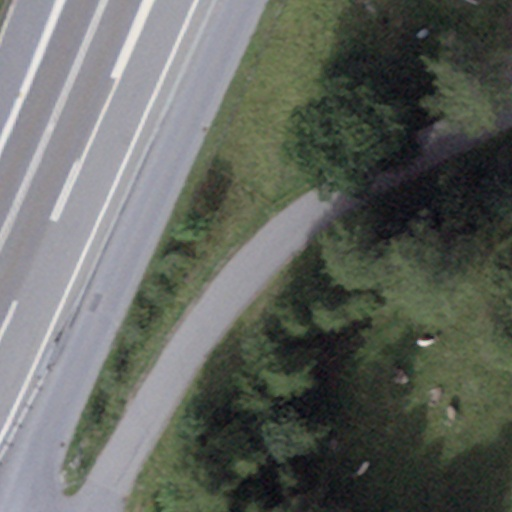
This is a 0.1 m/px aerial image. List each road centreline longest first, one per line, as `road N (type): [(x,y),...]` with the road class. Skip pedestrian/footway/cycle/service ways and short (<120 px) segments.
road 1 (residential): [(511,114),(343,202),(142,425),(103,511)]
road 2 (primary): [(15,511),(35,444),(241,0)]
road 3 (trunk): [(0,263),(75,184),(114,125),(174,0)]
road 4 (trunk): [(101,0),(0,260)]
road 5 (trunk): [(40,0),(8,136),(0,239)]
